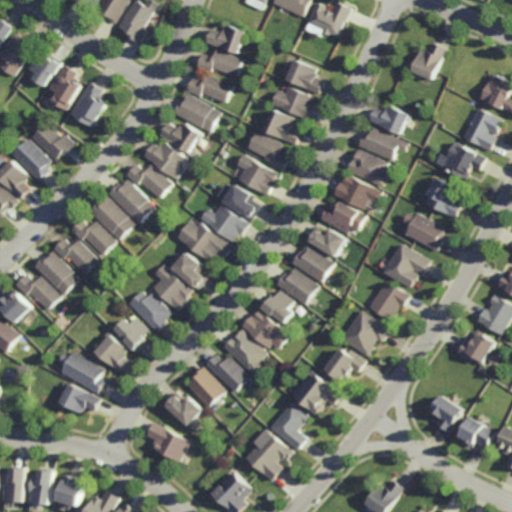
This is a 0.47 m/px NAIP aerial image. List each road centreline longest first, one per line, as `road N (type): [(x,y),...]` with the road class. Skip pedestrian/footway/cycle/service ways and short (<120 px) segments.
road 1 (residential): [(397,0),(268,234),(142,373),(102,446)]
road 2 (residential): [(511,188),(375,417),(293,511)]
road 3 (residential): [(187,0),(130,116),(0,246)]
road 4 (residential): [(0,427),(102,446),(145,470),(189,511)]
road 5 (residential): [(375,417),(424,463),(511,507)]
road 6 (residential): [(150,85),(28,0)]
